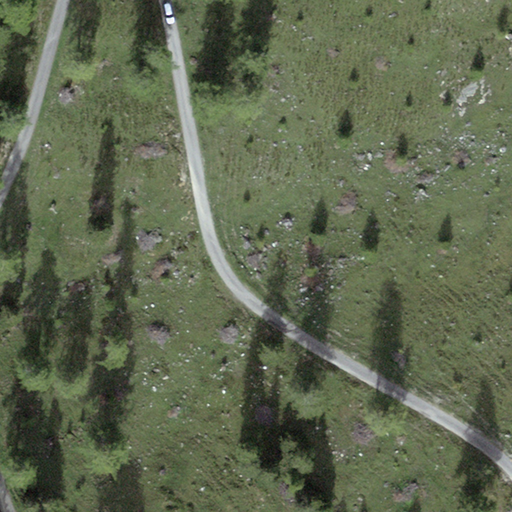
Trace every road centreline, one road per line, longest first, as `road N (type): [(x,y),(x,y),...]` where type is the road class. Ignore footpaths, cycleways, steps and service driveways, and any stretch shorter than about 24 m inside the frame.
road 1 (track): [(511,473),(473,439),(260,314),(227,279),(207,236),(164,0)]
road 2 (track): [(65,0),(25,140),(0,195)]
